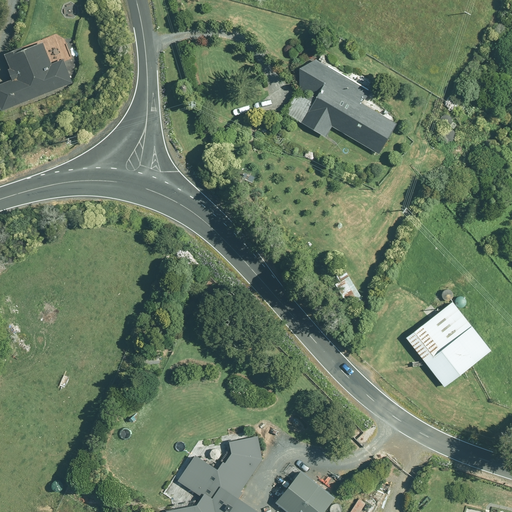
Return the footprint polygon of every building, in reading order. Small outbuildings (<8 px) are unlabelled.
[(44,41),(8,55),(17,79),(0,85),(0,97),(5,110),(74,83),(64,59),(52,64),(44,41)] [(303,68),(301,89),(314,96),(311,100),(303,95),(290,114),(327,137),(335,125),(381,154),(400,123),(365,102),(372,91),(319,59),(303,68)] [(341,282),(337,284),(346,302),(351,299),(352,302),(361,297),(348,272),(338,278),(341,282)] [(455,301),(409,338),(448,387),(494,350),(455,301)] [(169,511),(259,511),(261,511),(239,496),(263,460),(258,437),(233,441),(235,449),(221,469),(199,454),(181,481),(205,497),(200,505),(170,510),(169,511)] [(303,471),(278,501),(291,511),(327,511),(338,498),(303,471)]
